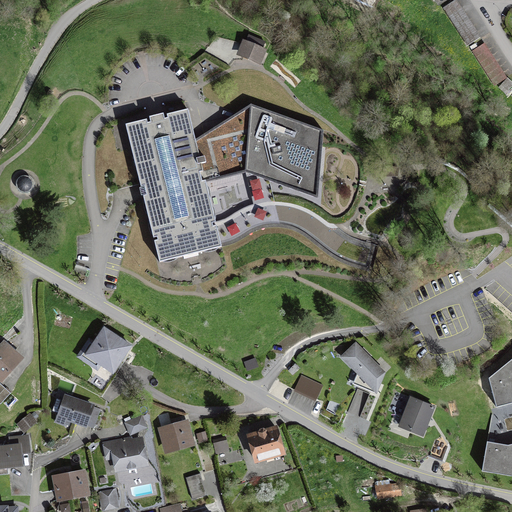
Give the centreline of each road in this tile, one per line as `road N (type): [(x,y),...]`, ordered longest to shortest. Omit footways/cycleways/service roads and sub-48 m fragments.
road 1 (residential): [(511,498),(430,480),(352,449),(0,248)]
road 2 (residential): [(0,131),(66,19),(97,0)]
road 3 (residential): [(116,433),(36,466),(32,511)]
